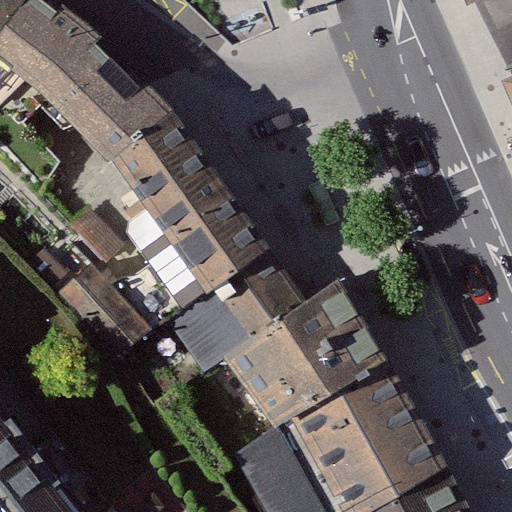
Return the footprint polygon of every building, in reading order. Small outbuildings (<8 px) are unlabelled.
[(0,0),(0,38),(27,0),(0,0)] [(0,58),(63,115),(116,58),(101,43),(106,36),(68,4),(59,11),(46,0),(27,0),(0,38),(0,58)] [(116,58),(63,115),(116,162),(180,110),(153,82),(147,87),(116,58)] [(212,292),(275,249),(200,140),(180,110),(116,162),(212,292)] [(91,208),(72,227),(108,263),(126,244),(91,208)] [(77,275),(54,247),(33,265),(56,292),(77,275)] [(225,359),(312,303),(275,249),(212,292),(170,319),(207,370),(225,359)] [(157,330),(96,265),(61,294),(122,358),(157,330)] [(297,421),(395,362),(366,317),(343,283),(312,303),(225,359),(273,431),(277,428),(297,421)] [(395,362),(297,421),(343,511),(371,511),(451,467),(395,362)] [(0,511),(89,511),(0,398),(0,511)] [(273,431),(233,457),(265,511),(322,511),(277,428),(273,431)] [(371,511),(474,511),(451,467),(371,511)]
